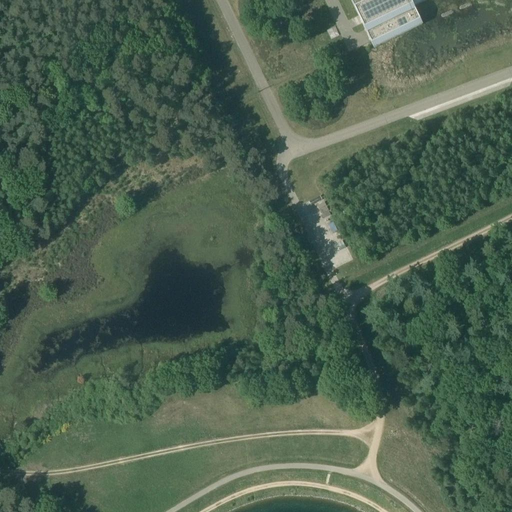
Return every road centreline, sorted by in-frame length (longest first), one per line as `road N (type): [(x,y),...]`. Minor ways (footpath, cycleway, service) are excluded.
road 1 (track): [(0,480),(265,435),(375,436)]
road 2 (unclassified): [(365,478),(378,387),(343,299)]
road 3 (track): [(343,299),(511,219)]
road 4 (track): [(325,488),(262,490),(210,511)]
